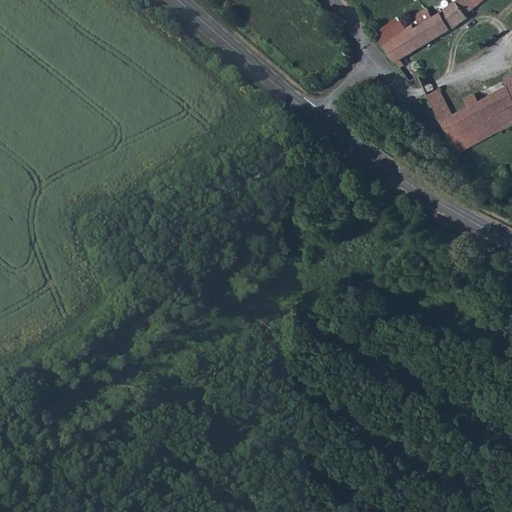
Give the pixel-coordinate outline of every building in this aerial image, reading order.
[(460,0),(441,15),(450,31),(468,19),(466,16),(486,0),(460,0)] [(401,62),(450,31),(441,15),(434,20),(427,10),(410,20),(413,26),(407,31),(384,48),(397,65),(401,62)] [(375,35),(384,48),(407,31),(399,18),(375,35)] [(509,88),(478,104),(470,108),(453,117),(440,123),(461,153),(474,147),(511,127),(511,74),(504,79),(509,88)] [(428,96),(432,106),(444,100),(439,90),(428,96)] [(466,101),(470,108),(478,104),(475,97),(466,101)] [(453,117),(444,100),(432,106),(435,113),(440,123),(453,117)]
